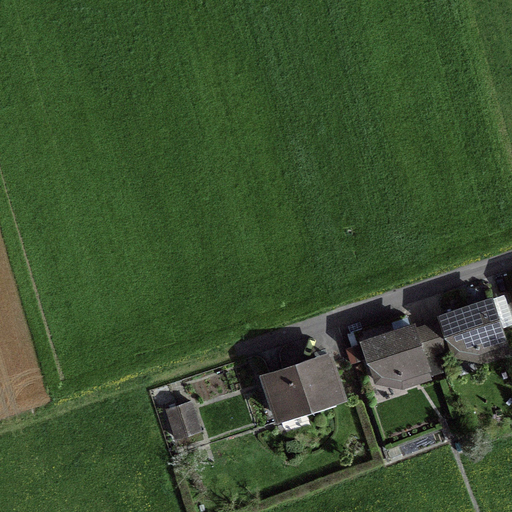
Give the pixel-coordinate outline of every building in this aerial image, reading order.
[(492,292),(437,309),(440,317),(454,357),(481,361),(511,352),(504,324),(511,322),(511,313),(505,292),(493,296),(492,292)] [(394,324),(360,335),(374,382),(377,383),(376,386),(400,389),(401,386),(403,386),(433,377),(432,374),(417,324),(415,318),(409,319),(408,315),(393,320),(394,324)] [(440,317),(417,324),(432,374),(449,368),(454,357),(440,317)] [(346,347),(351,363),(363,360),(358,344),(346,347)] [(331,345),(259,369),(275,419),(280,418),(284,431),(310,423),(307,413),(337,403),(336,399),(348,396),(331,345)] [(176,438),(202,430),(191,398),(165,407),(176,438)]
